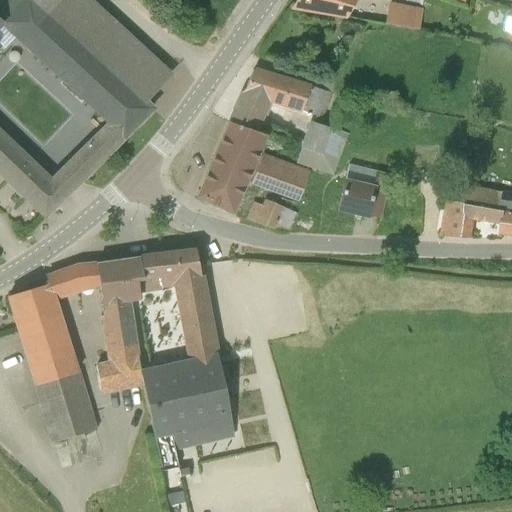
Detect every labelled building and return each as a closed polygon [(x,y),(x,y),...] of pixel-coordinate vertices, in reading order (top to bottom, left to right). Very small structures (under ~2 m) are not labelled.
[(151,109),(144,102),(169,75),(146,55),(143,58),(92,11),(80,0),(0,0),(0,172),(45,216),(68,192),(152,109),(151,108),(151,109)] [(154,0),(149,7),(155,12),(161,5),(154,0)] [(296,0),(292,9),(346,18),(355,0),(296,0)] [(388,2),(384,24),(419,31),(422,9),(388,2)] [(323,120),(330,96),(315,90),(309,88),(310,87),(253,70),(228,123),(266,138),(266,137),(258,134),(269,105),(301,115),(302,113),(323,120)] [(322,160),(332,129),(310,121),(300,151),(322,160)] [(480,138),(484,139),(487,124),(475,122),(472,137),(474,137),(480,138)] [(232,214),(266,138),(228,123),(196,198),(232,214)] [(331,175),(347,134),(332,129),(322,160),(300,151),(295,164),(331,175)] [(296,200),(307,171),(262,155),(251,183),(296,200)] [(377,172),(349,166),(346,181),(345,180),(337,211),(367,218),(368,214),(381,217),(391,175),(377,172)] [(463,185),(459,203),(491,209),(494,191),(463,185)] [(511,213),(503,213),(506,191),(503,191),(502,192),(494,191),(491,209),(459,203),(444,200),(442,234),(455,235),(455,236),(471,237),(473,219),(474,218),(502,223),(501,233),(511,234),(511,213)] [(511,192),(506,191),(503,213),(511,213),(511,192)] [(248,220),(282,234),(290,212),(265,203),(262,210),(254,207),(248,220)] [(141,373),(142,384),(153,436),(170,433),(175,449),(233,436),(194,251),(134,259),(138,291),(161,288),(176,286),(190,363),(141,373)] [(139,299),(138,291),(134,259),(93,265),(77,266),(45,277),(47,282),(46,282),(47,285),(53,300),(54,300),(79,291),(99,285),(103,311),(100,312),(106,350),(108,350),(110,363),(95,366),(100,392),(142,384),(141,373),(136,347),(129,300),(139,299)] [(8,297),(35,386),(76,373),(54,300),(53,300),(47,285),(8,297)]
